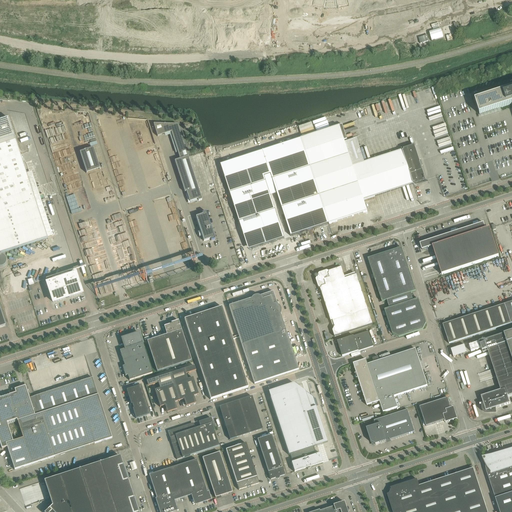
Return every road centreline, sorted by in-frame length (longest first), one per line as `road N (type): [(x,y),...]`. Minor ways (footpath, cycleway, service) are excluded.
road 1 (unclassified): [(128,431),(317,370)]
road 2 (unclassified): [(279,259),(92,320)]
road 3 (unclassified): [(95,329),(282,268)]
road 4 (unclassified): [(350,472),(230,511)]
